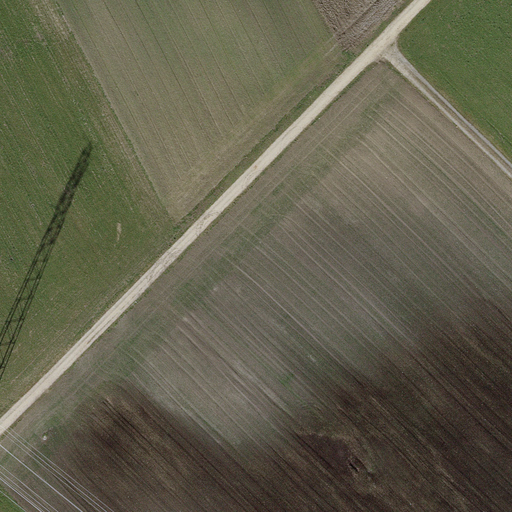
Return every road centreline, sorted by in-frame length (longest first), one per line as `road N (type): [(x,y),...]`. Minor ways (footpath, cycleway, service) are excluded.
road 1 (track): [(0,432),(426,0)]
road 2 (track): [(380,46),(511,171)]
